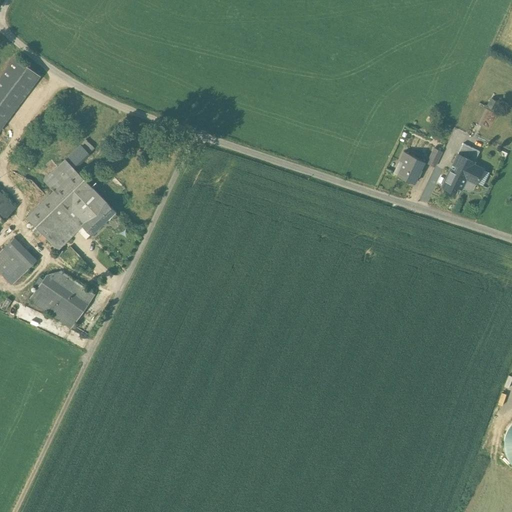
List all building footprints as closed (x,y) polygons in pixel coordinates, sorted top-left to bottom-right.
[(15,58),(0,78),(0,128),(39,76),(15,58)] [(94,148),(86,140),(80,144),(89,153),(94,148)] [(89,153),(80,144),(65,159),(75,169),(90,154),(89,153)] [(463,144),(458,154),(474,162),(479,151),(463,144)] [(434,148),(427,163),(434,167),(441,151),(434,148)] [(424,162),(404,151),(399,160),(403,162),(397,175),(414,183),(418,175),(418,176),(421,170),(420,170),(424,162)] [(458,154),(442,186),(454,192),(457,186),(461,188),(462,186),(470,190),(473,189),(483,169),(473,164),(474,162),(458,154)] [(65,159),(44,180),(53,190),(75,169),(65,159)] [(53,190),(26,217),(45,236),(72,210),(84,222),(106,201),(101,196),(105,192),(97,183),(93,187),(75,169),(53,190)] [(0,222),(15,208),(0,192),(0,222)] [(84,222),(82,225),(83,225),(91,234),(116,210),(107,201),(84,222)] [(72,210),(45,236),(58,249),(83,225),(82,225),(84,222),(72,210)] [(36,259),(14,237),(6,245),(28,268),(36,259)] [(28,268),(6,245),(0,250),(0,272),(12,284),(14,281),(28,268)] [(80,256),(70,246),(60,256),(70,266),(80,256)] [(94,294),(61,271),(47,274),(44,279),(38,287),(79,316),(94,294)] [(40,277),(35,285),(38,287),(44,279),(40,277)] [(79,316),(38,287),(29,299),(71,328),(79,316)] [(97,292),(75,327),(87,336),(109,300),(97,292)] [(65,324),(25,305),(18,319),(61,342),(71,329),(65,324)]
